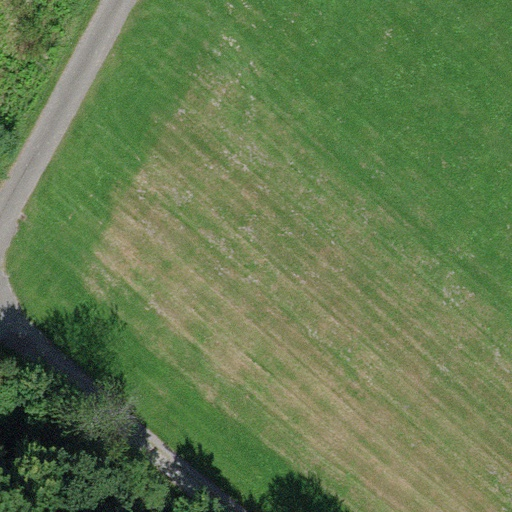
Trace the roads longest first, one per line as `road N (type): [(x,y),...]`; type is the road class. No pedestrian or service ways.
road 1 (track): [(0,311),(237,511)]
road 2 (track): [(122,0),(0,240)]
